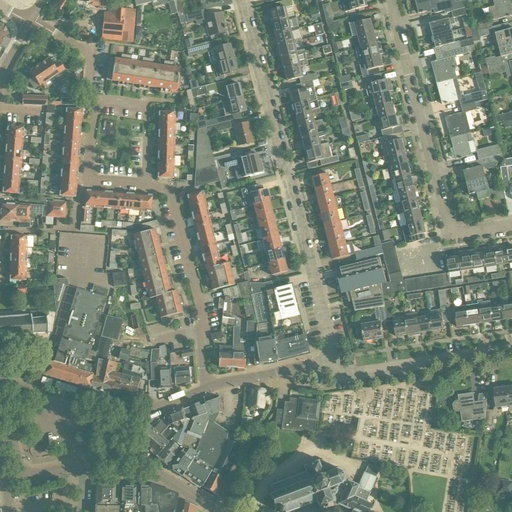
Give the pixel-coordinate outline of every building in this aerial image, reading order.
[(181,0),(176,0),(174,1),(178,17),(186,15),(181,0)] [(199,0),(203,11),(232,3),(230,0),(217,0),(207,3),(206,0),(199,0)] [(292,7),(293,5),(291,0),(289,0),(280,2),(281,8),(270,11),(273,23),(288,19),(289,21),(296,19),(295,14),(288,16),(286,9),(292,7)] [(366,0),(348,0),(351,11),(368,6),(366,0)] [(434,9),(431,0),(415,0),(418,13),(434,9)] [(511,15),(511,9),(509,0),(493,0),(498,19),(511,15)] [(452,12),(464,9),(463,2),(450,5),(452,12)] [(101,40),(133,43),(136,10),(111,8),(110,13),(104,12),(101,40)] [(464,9),(452,12),(453,18),(466,15),(464,9)] [(201,11),(178,17),(180,24),(203,18),(201,11)] [(215,34),(225,32),(221,13),(203,18),(208,36),(211,35),(215,34)] [(327,24),(339,21),(337,14),(325,17),(327,24)] [(453,18),(449,19),(430,24),(433,36),(452,31),(451,26),(455,25),(453,18)] [(273,23),(276,34),(291,31),(292,33),(299,30),(298,26),(296,19),(289,21),(288,19),(273,23)] [(358,36),(374,32),(371,19),(355,24),(358,36)] [(340,27),(339,21),(327,24),(329,30),(340,27)] [(478,31),(492,28),(490,21),(477,24),(478,31)] [(314,26),(317,36),(325,34),(322,23),(314,26)] [(500,25),(492,28),(478,31),(480,38),(495,34),(498,46),(511,42),(511,28),(511,29),(510,29),(509,27),(507,27),(506,24),(500,26),(500,25)] [(473,39),(480,38),(477,28),(470,29),(473,39)] [(7,35),(0,30),(0,46),(0,47),(5,49),(10,40),(5,37),(7,35)] [(291,31),(276,34),(279,46),(294,42),(295,44),(302,42),(301,38),(294,40),(292,33),(291,31)] [(472,38),(455,43),(452,31),(433,36),(436,48),(440,47),(442,53),(461,48),(474,45),(472,38)] [(377,43),(374,32),(358,36),(361,47),(377,43)] [(294,42),(279,46),(282,58),(297,54),(298,56),(305,53),(304,50),(297,52),(295,44),(294,42)] [(511,42),(498,46),(501,57),(495,59),(495,57),(485,59),(486,63),(480,65),(481,69),(488,68),(494,66),(508,63),(508,62),(507,60),(511,58),(511,42)] [(189,57),(212,51),(210,43),(187,49),(189,57)] [(377,43),(361,47),(356,49),(358,60),(364,59),(380,55),(383,54),(380,43),(377,43)] [(217,62),(232,58),(229,45),(214,49),(217,62)] [(323,47),(325,55),(332,53),(330,45),(323,47)] [(442,53),(444,59),(431,63),(437,84),(452,80),(458,79),(456,71),(458,67),(455,56),(476,51),(474,45),(461,48),(442,53)] [(297,54),(282,58),(285,70),(300,66),(301,67),(308,65),(305,53),(298,56),(297,54)] [(133,84),(137,62),(131,61),(132,56),(122,55),(121,60),(110,58),(106,80),(118,82),(117,86),(126,87),(127,83),(133,84)] [(364,59),(367,71),(363,72),(364,79),(366,78),(367,78),(381,75),(379,68),(383,67),(380,55),(364,59)] [(142,63),(137,62),(133,84),(139,85),(139,89),(148,90),(148,87),(154,88),(158,66),(152,65),(153,60),(143,58),(142,63)] [(217,62),(213,63),(215,71),(219,70),(220,76),(236,72),(232,58),(217,62)] [(40,65),(39,65),(49,80),(52,84),(57,90),(64,86),(57,75),(64,70),(59,62),(57,64),(53,59),(50,61),(49,59),(45,62),(44,61),(43,61),(40,63),(39,64),(40,65)] [(163,66),(158,66),(154,88),(160,89),(160,92),(169,94),(170,90),(176,91),(180,69),(174,68),(174,63),(164,61),(163,66)] [(508,62),(508,63),(494,66),(497,75),(506,73),(507,77),(511,75),(511,67),(511,68),(510,62),(508,62)] [(49,80),(39,65),(39,66),(38,65),(37,65),(34,67),(34,68),(34,69),(30,72),(43,91),(52,84),(49,80)] [(303,77),(301,67),(300,66),(285,70),(288,81),(299,78),(301,84),(312,81),(318,80),(316,74),(303,77)] [(483,80),(482,75),(480,71),(474,73),(476,77),(477,81),(483,80)] [(381,75),(367,78),(368,85),(365,85),(368,97),(373,96),(390,92),(393,91),(390,79),(382,81),(381,75)] [(458,101),(452,80),(437,84),(442,105),(458,101)] [(196,81),(189,82),(191,90),(198,88),(196,81)] [(239,84),(227,87),(225,81),(219,83),(198,88),(196,97),(203,96),(207,95),(207,97),(216,94),(224,97),(226,97),(227,102),(242,98),(239,84)] [(312,81),(301,84),(302,90),(291,93),(294,105),(309,101),(310,103),(317,100),(316,97),(309,99),(306,89),(314,87),(312,81)] [(342,91),(354,88),(352,82),(340,85),(342,91)] [(193,98),(191,90),(186,91),(191,111),(196,110),(193,98)] [(393,103),(390,92),(373,96),(376,108),(393,103)] [(22,105),(29,105),(46,106),(47,97),(23,96),(22,105)] [(227,102),(222,103),(225,117),(216,119),(218,125),(229,122),(241,119),(239,113),(246,111),(242,98),(227,102)] [(309,101),(294,105),(297,117),(313,113),(313,115),(320,112),(317,100),(310,103),(309,101)] [(396,115),(393,103),(376,108),(379,119),(396,115)] [(475,103),(461,106),(463,113),(476,109),(475,103)] [(65,120),(81,121),(82,110),(66,109),(65,120)] [(158,112),(158,124),(175,124),(175,113),(158,112)] [(360,112),(350,114),(352,122),(362,119),(360,112)] [(465,112),(461,113),(445,117),(451,138),(471,133),(465,112)] [(511,112),(505,114),(496,116),(497,123),(504,122),(511,119),(511,112)] [(313,113),(297,117),(300,128),(315,124),(316,126),(323,124),(322,120),(315,122),(313,115),(313,113)] [(198,130),(207,127),(203,115),(198,117),(198,120),(198,130)] [(399,127),(396,115),(379,119),(382,131),(399,127)] [(340,118),(343,128),(348,127),(346,116),(340,118)] [(81,121),(65,120),(64,131),(81,132),(81,121)] [(218,125),(207,127),(198,130),(197,130),(195,176),(194,188),(220,182),(216,171),(213,159),(207,135),(231,129),(229,122),(218,125)] [(239,146),(252,142),(250,132),(251,132),(249,123),(234,127),(239,146)] [(158,124),(158,134),(175,135),(175,124),(158,124)] [(315,124),(300,128),(303,140),(318,136),(319,138),(326,135),(325,132),(318,133),(316,126),(315,124)] [(7,127),(6,138),(23,140),(24,129),(7,127)] [(488,129),(490,136),(496,135),(495,128),(488,129)] [(81,132),(64,131),(63,142),(80,143),(81,132)] [(471,133),(451,138),(456,159),(472,155),(468,142),(473,141),(471,133)] [(158,134),(158,145),(174,146),(175,135),(158,134)] [(358,144),(370,141),(368,135),(356,138),(358,144)] [(385,156),(405,151),(402,140),(395,141),(394,135),(379,138),(381,146),(382,145),(385,156)] [(318,136),(303,140),(306,152),(321,148),(322,150),(329,147),(328,143),(321,145),(319,138),(318,136)] [(23,140),(6,138),(5,149),(22,151),(23,140)] [(80,143),(63,142),(62,153),(79,154),(80,143)] [(158,145),(157,156),(174,156),(174,146),(158,145)] [(321,148),(306,152),(309,163),(320,160),(322,166),(339,161),(337,156),(332,157),(329,147),(322,150),(321,148)] [(479,152),(481,160),(483,159),(502,154),(500,147),(479,152)] [(22,151),(5,149),(4,160),(21,161),(22,151)] [(405,151),(385,156),(385,157),(384,157),(385,164),(390,162),(392,167),(408,163),(405,151)] [(241,152),(213,159),(216,171),(234,166),(237,179),(262,173),(261,172),(262,171),(261,166),(260,166),(257,154),(242,158),(241,152)] [(62,153),(61,163),(78,165),(79,154),(62,153)] [(502,154),(483,159),(481,160),(483,166),(504,161),(502,154)] [(157,156),(157,167),(174,167),(174,156),(157,156)] [(21,161),(4,160),(4,171),(20,172),(21,161)] [(61,163),(60,174),(77,176),(78,165),(61,163)] [(392,167),(387,169),(391,180),(395,179),(411,175),(408,163),(392,167)] [(486,178),(483,166),(463,171),(467,183),(486,178)] [(174,167),(157,167),(157,178),(174,179),(174,167)] [(511,177),(509,178),(507,167),(501,168),(503,181),(509,180),(511,198),(511,177)] [(20,172),(4,171),(3,182),(19,183),(20,172)] [(60,174),(60,185),(76,186),(77,176),(60,174)] [(316,190),(331,186),(328,174),(312,178),(316,190)] [(414,186),(411,175),(395,179),(398,191),(414,186)] [(489,190),(486,178),(467,183),(470,195),(476,193),(478,199),(505,192),(504,186),(489,190)] [(19,183),(3,182),(2,193),(19,194),(19,183)] [(76,186),(60,185),(59,196),(76,197),(76,186)] [(261,185),(241,190),(243,198),(247,197),(249,207),(253,206),(269,202),(266,190),(262,191),(261,185)] [(331,186),(316,190),(318,201),(334,197),(331,186)] [(414,186),(398,191),(401,202),(417,198),(414,186)] [(96,208),(97,191),(86,190),(85,207),(96,208)] [(97,191),(96,208),(107,209),(108,192),(97,191)] [(119,193),(108,192),(107,209),(118,210),(119,193)] [(189,207),(206,203),(203,192),(186,196),(189,207)] [(130,194),(119,193),(118,210),(129,211),(130,194)] [(141,195),(130,194),(129,211),(139,211),(141,195)] [(152,196),(141,195),(139,211),(151,212),(152,196)] [(337,209),(334,197),(318,201),(321,213),(337,209)] [(420,209),(417,198),(401,202),(404,214),(420,209)] [(272,213),(269,202),(253,206),(256,217),(272,213)] [(43,207),(42,215),(42,216),(64,217),(65,204),(48,203),(48,207),(43,207)] [(208,213),(206,203),(189,207),(192,217),(208,213)] [(0,204),(0,211),(0,212),(31,214),(42,215),(43,207),(43,206),(27,205),(0,204)] [(340,221),(337,209),(321,213),(324,225),(340,221)] [(401,227),(402,227),(407,225),(423,221),(420,209),(404,214),(398,216),(401,227)] [(31,214),(0,212),(0,221),(19,222),(19,228),(30,229),(31,214)] [(208,213),(192,217),(194,228),(211,224),(208,213)] [(272,213),(256,217),(259,229),(275,225),(272,213)] [(143,230),(158,226),(156,221),(142,224),(143,230)] [(343,232),(340,221),(324,225),(327,236),(343,232)] [(402,227),(406,245),(426,240),(424,234),(426,233),(423,221),(407,225),(402,227)] [(213,234),(211,224),(194,228),(197,238),(213,234)] [(278,236),(275,225),(259,229),(262,241),(278,236)] [(159,245),(162,244),(160,235),(157,236),(155,230),(133,235),(139,257),(160,251),(159,245)] [(343,232),(327,236),(330,248),(346,244),(343,232)] [(216,245),(213,234),(197,238),(200,249),(216,245)] [(10,236),(10,248),(27,248),(27,237),(10,236)] [(281,248),(278,236),(262,241),(265,252),(281,248)] [(383,250),(396,248),(394,241),(382,244),(382,247),(383,250)] [(346,244),(330,248),(333,260),(349,256),(346,244)] [(216,245),(200,249),(202,259),(219,255),(216,245)] [(494,248),(497,266),(510,264),(507,246),(494,248)] [(377,248),(356,253),(357,260),(356,260),(356,261),(384,254),(383,250),(382,247),(377,248)] [(10,248),(10,258),(26,259),(27,248),(10,248)] [(281,248),(265,252),(268,264),(284,260),(281,248)] [(397,253),(396,248),(383,250),(384,254),(384,257),(397,253)] [(485,268),(497,266),(494,248),(493,248),(486,249),(486,251),(483,251),(485,268)] [(473,270),(485,268),(483,251),(478,252),(478,250),(471,251),(473,270)] [(160,251),(139,257),(144,277),(166,272),(164,266),(168,265),(165,256),(162,257),(160,251)] [(462,271),(473,270),(471,251),(462,252),(463,254),(458,255),(459,257),(462,271)] [(397,253),(384,257),(386,263),(399,259),(397,253)] [(219,255),(202,259),(205,270),(207,270),(207,269),(221,265),(219,255)] [(110,257),(109,262),(109,268),(117,269),(115,262),(115,257),(110,257)] [(459,257),(447,259),(449,273),(462,271),(459,257)] [(10,258),(9,269),(26,270),(26,259),(10,258)] [(381,284),(387,283),(383,268),(380,258),(340,268),(343,278),(339,279),(343,298),(348,297),(349,303),(350,302),(349,300),(352,299),(355,311),(375,308),(385,307),(384,302),(383,296),(381,284)] [(400,266),(399,259),(386,263),(387,269),(400,266)] [(284,260),(268,264),(271,276),(287,272),(284,260)] [(207,269),(207,270),(208,275),(205,276),(207,285),(211,284),(212,291),(234,285),(233,279),(237,278),(235,268),(230,269),(229,263),(221,265),(207,269)] [(402,271),(400,266),(387,269),(389,275),(402,271)] [(26,270),(9,269),(9,281),(26,281),(26,270)] [(387,283),(381,284),(383,296),(408,293),(406,280),(404,280),(402,271),(389,275),(391,282),(389,282),(387,283)] [(113,281),(126,279),(125,272),(112,274),(112,276),(113,281)] [(167,278),(166,272),(144,277),(149,299),(155,297),(171,293),(169,287),(173,286),(171,277),(167,278)] [(451,286),(449,273),(443,274),(445,287),(451,286)] [(437,275),(430,276),(432,289),(439,288),(437,275)] [(430,276),(424,277),(426,290),(432,289),(430,276)] [(426,290),(424,277),(417,278),(419,291),(426,290)] [(126,279),(115,280),(116,292),(127,290),(126,279)] [(52,282),(55,314),(56,314),(65,288),(68,289),(67,280),(55,282),(52,282)] [(248,282),(245,283),(237,285),(237,287),(240,298),(252,300),(257,323),(262,324),(270,323),(272,330),(276,361),(307,353),(290,285),(273,290),(271,282),(263,284),(249,283),(248,282)] [(96,352),(90,350),(108,290),(94,285),(91,293),(76,289),(59,348),(54,346),(50,362),(46,361),(43,375),(43,377),(44,377),(44,375),(78,385),(84,364),(85,359),(93,362),(96,352)] [(476,291),(475,285),(463,287),(465,301),(472,300),(470,292),(476,291)] [(17,295),(26,294),(25,286),(16,287),(17,295)] [(224,297),(240,300),(240,298),(237,287),(222,290),(224,297)] [(177,291),(171,293),(155,297),(161,319),(182,314),(181,306),(184,305),(182,297),(178,298),(177,291)] [(511,304),(509,305),(507,294),(502,295),(503,305),(505,320),(511,318),(511,304)] [(391,301),(384,302),(385,307),(387,319),(393,318),(393,317),(391,301)] [(490,301),(483,302),(482,301),(477,301),(478,306),(479,306),(479,309),(481,324),(493,322),(491,307),(490,301)] [(110,305),(105,323),(118,327),(118,328),(124,327),(122,313),(123,309),(110,305)] [(505,320),(503,305),(491,307),(493,322),(505,320)] [(455,309),(448,310),(450,322),(456,321),(457,327),(470,325),(467,311),(466,306),(454,308),(455,309)] [(467,311),(470,325),(481,324),(479,309),(479,306),(478,306),(473,307),(474,310),(467,311)] [(385,307),(375,308),(377,323),(362,325),(364,342),(384,339),(382,324),(387,323),(387,319),(385,307)] [(122,313),(124,327),(143,322),(140,309),(122,313)] [(448,310),(442,311),(441,309),(429,311),(433,331),(444,329),(443,323),(450,322),(448,310)] [(47,334),(49,333),(47,331),(46,319),(48,316),(46,315),(45,318),(43,318),(42,311),(30,312),(31,315),(0,317),(0,339),(14,338),(15,342),(22,341),(22,338),(32,337),(32,334),(46,333),(47,334)] [(433,331),(429,311),(421,313),(422,318),(418,318),(421,333),(433,331)] [(421,333),(418,318),(417,313),(405,315),(409,335),(421,333)] [(182,314),(161,319),(162,323),(183,317),(182,314)] [(393,317),(393,318),(396,337),(409,335),(405,315),(393,317)] [(234,319),(222,317),(222,324),(234,326),(234,319)] [(256,340),(257,323),(246,321),(245,340),(254,340),(256,340)] [(105,323),(100,342),(113,346),(118,328),(118,327),(105,323)] [(256,340),(254,340),(255,343),(254,343),(253,363),(254,365),(255,367),(258,366),(259,365),(259,363),(276,361),(272,330),(270,323),(262,324),(257,323),(256,340)] [(210,335),(211,341),(222,338),(220,332),(210,335)] [(233,344),(233,347),(232,368),(244,369),(245,354),(248,354),(249,345),(233,344)] [(233,347),(229,347),(219,346),(219,354),(219,368),(232,368),(233,347)] [(150,362),(150,364),(157,363),(158,363),(159,350),(151,350),(150,362)] [(92,375),(90,389),(111,394),(114,382),(119,383),(121,374),(117,373),(121,358),(98,351),(96,359),(95,359),(92,375)] [(148,354),(140,352),(139,355),(138,358),(147,360),(148,354)] [(157,363),(150,364),(150,375),(156,375),(157,389),(172,388),(171,368),(157,369),(157,363)] [(84,364),(78,385),(90,389),(92,375),(90,374),(92,367),(90,366),(84,364)] [(175,385),(190,383),(189,367),(174,368),(175,385)] [(114,382),(111,394),(134,401),(137,389),(140,380),(121,374),(119,383),(114,382)] [(58,382),(56,387),(75,393),(77,388),(58,382)] [(266,390),(249,388),(244,388),(243,397),(247,397),(246,407),(264,409),(266,390)] [(510,406),(507,388),(494,390),(495,397),(493,397),(495,408),(510,406)] [(458,395),(459,401),(455,402),(453,405),(454,410),(457,412),(461,412),(462,422),(485,419),(487,405),(475,407),(473,393),(458,395)] [(192,480),(202,486),(207,476),(210,477),(212,472),(224,478),(235,456),(240,446),(239,445),(240,441),(228,433),(228,432),(213,423),(219,414),(221,413),(221,401),(220,398),(206,403),(205,400),(203,401),(203,402),(190,406),(190,407),(183,409),(186,418),(183,426),(172,439),(176,443),(175,445),(178,448),(179,446),(181,447),(181,446),(183,441),(198,447),(196,451),(192,458),(193,458),(181,476),(190,481),(192,481),(192,480)] [(282,420),(275,419),(275,424),(282,425),(281,429),(314,434),(316,421),(318,422),(321,401),(299,398),(298,404),(284,402),(282,420)] [(186,418),(183,409),(183,410),(182,408),(165,414),(170,428),(162,437),(146,423),(133,437),(156,457),(172,439),(183,426),(186,418)] [(487,410),(485,424),(492,425),(494,411),(487,410)] [(242,420),(242,432),(250,432),(250,421),(242,420)] [(76,435),(75,440),(79,445),(84,444),(86,438),(82,434),(76,435)] [(176,443),(172,439),(156,457),(168,467),(175,459),(177,456),(175,454),(174,454),(173,453),(178,448),(175,445),(176,443)] [(183,441),(181,447),(184,448),(172,467),(173,470),(181,476),(193,458),(192,458),(196,451),(198,447),(183,441)] [(376,477),(365,472),(364,472),(359,485),(348,481),(344,479),(346,479),(346,477),(344,477),(342,472),(344,471),(343,470),(341,471),(336,469),(336,467),(335,467),(335,469),(330,471),(329,469),(328,467),(329,467),(328,466),(327,467),(325,466),(325,465),(324,465),(322,460),(323,460),(322,459),(322,460),(318,462),(318,460),(317,460),(317,462),(310,464),(310,462),(309,462),(309,464),(303,467),(301,466),(301,467),(303,468),(305,473),(295,476),(294,474),(294,475),(294,477),(285,480),(285,478),(284,479),(284,481),(275,484),(275,482),(274,482),(274,484),(271,486),(270,485),(270,486),(269,489),(268,489),(268,490),(269,490),(271,494),(270,495),(268,494),(268,495),(270,496),(275,509),(274,511),(275,511),(276,510),(279,508),(278,510),(278,511),(283,511),(284,510),(284,511),(291,511),(296,510),(296,511),(297,511),(298,511),(297,510),(306,506),(307,508),(308,508),(307,506),(316,502),(318,507),(317,509),(318,510),(319,508),(325,505),(326,507),(327,507),(326,505),(333,502),(334,503),(335,503),(352,511),(351,511),(367,511),(371,504),(366,501),(370,492),(369,492),(376,477)] [(368,465),(365,472),(376,477),(379,470),(368,465)] [(207,476),(202,486),(216,494),(224,478),(212,472),(210,477),(207,476)] [(511,482),(501,480),(499,492),(510,494),(511,484),(511,482)] [(96,487),(96,506),(116,507),(121,507),(121,485),(117,485),(116,485),(115,484),(111,484),(110,485),(98,485),(96,487)] [(138,506),(137,506),(137,511),(158,511),(157,505),(150,504),(151,486),(150,486),(150,485),(149,484),(139,484),(138,485),(138,486),(137,486),(138,506)] [(123,511),(137,511),(137,506),(138,506),(137,486),(136,486),(121,485),(121,507),(123,507),(123,511)] [(174,511),(177,494),(151,486),(150,504),(157,505),(158,511),(174,511)] [(488,496),(488,506),(496,506),(496,496),(488,496)] [(195,511),(197,507),(184,502),(181,511),(195,511)]
